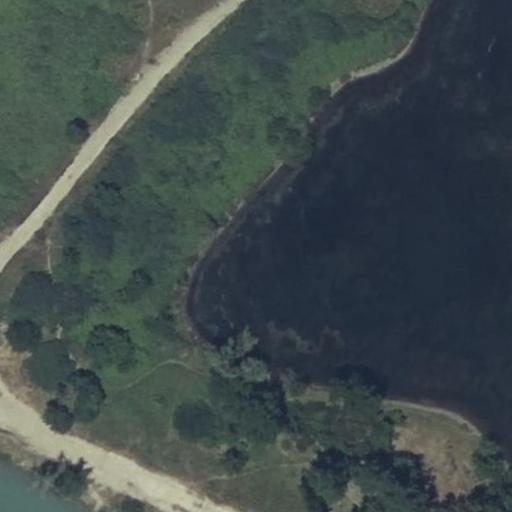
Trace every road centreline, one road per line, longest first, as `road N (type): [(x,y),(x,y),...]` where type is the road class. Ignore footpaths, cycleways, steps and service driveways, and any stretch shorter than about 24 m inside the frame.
road 1 (track): [(0,264),(134,81),(231,0)]
road 2 (track): [(0,413),(201,511)]
